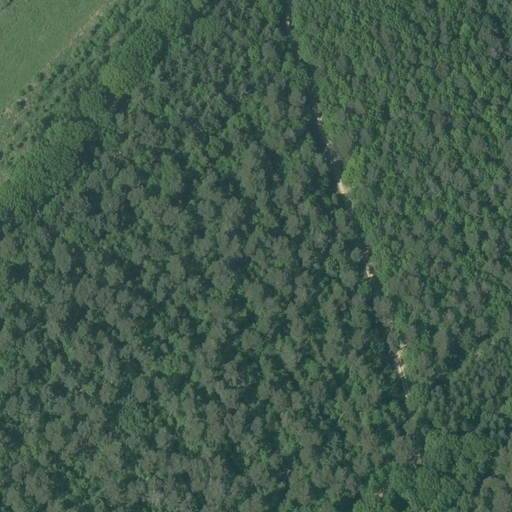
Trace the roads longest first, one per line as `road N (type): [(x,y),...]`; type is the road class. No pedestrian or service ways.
road 1 (track): [(280,11),(417,441),(404,485),(359,511)]
road 2 (track): [(203,3),(0,233)]
